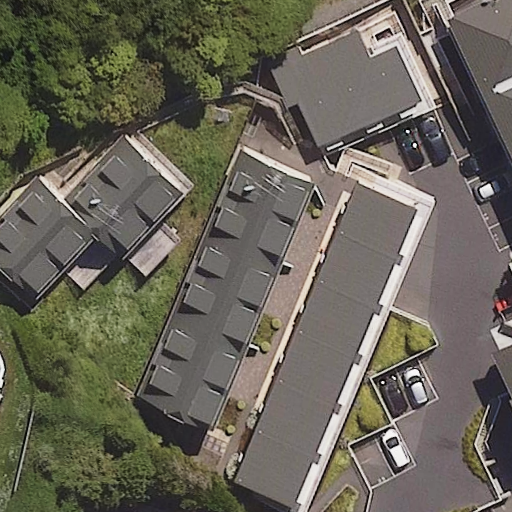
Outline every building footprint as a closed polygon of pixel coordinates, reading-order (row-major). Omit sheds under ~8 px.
[(511,272),(511,0),(507,0),(447,27),(511,170),(511,261),(508,263),(511,272)] [(371,59),(360,32),(279,63),(313,151),(423,109),(400,48),(371,59)] [(191,200),(130,138),(68,199),(43,173),(0,215),(0,258),(42,301),(101,243),(125,266),(191,200)] [(316,179),(243,148),(142,392),(215,423),(316,179)] [(419,219),(355,192),(231,489),(286,511),(297,511),(336,419),(419,219)] [(511,359),(495,367),(511,403),(511,359)] [(165,511),(127,499),(122,511),(165,511)]
